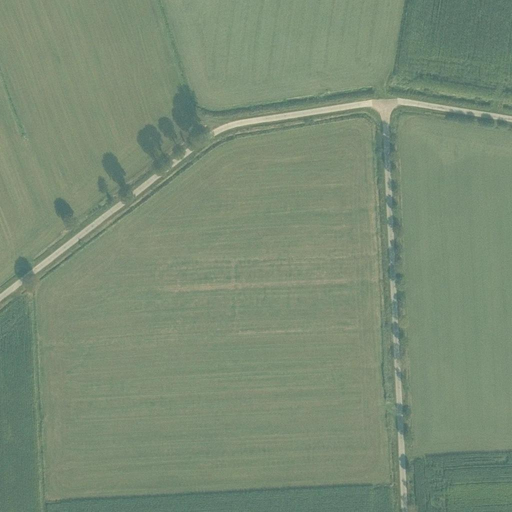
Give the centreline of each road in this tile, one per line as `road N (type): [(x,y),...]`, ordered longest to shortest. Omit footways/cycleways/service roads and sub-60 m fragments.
road 1 (unclassified): [(0,298),(215,130),(385,102)]
road 2 (unclassified): [(404,511),(385,102)]
road 3 (unclassified): [(385,102),(511,121)]
